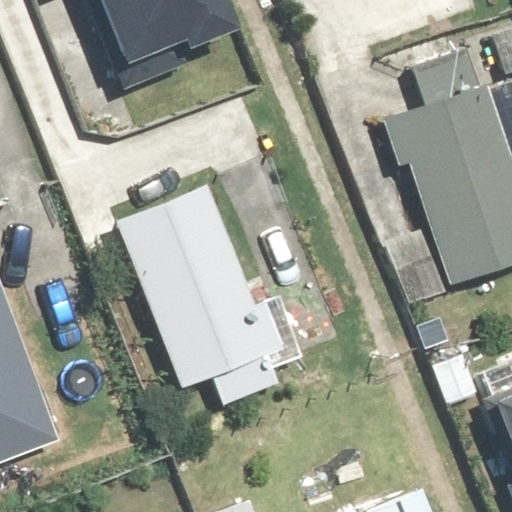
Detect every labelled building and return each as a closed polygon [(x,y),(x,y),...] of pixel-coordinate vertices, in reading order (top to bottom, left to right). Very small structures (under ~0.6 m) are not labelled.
[(216,0),(50,0),(73,63),(104,51),(113,75),(183,50),(178,37),(223,20),(216,0)] [(511,24),(488,33),(502,75),(475,84),(460,42),(406,60),(418,97),(378,111),(395,161),(401,159),(423,224),(380,238),(402,305),(442,291),(438,280),(511,255),(511,24)] [(183,123),(107,154),(127,201),(202,170),(183,123)] [(114,216),(182,385),(213,372),(225,402),(268,385),(254,352),(278,343),(259,296),(253,298),(204,179),(114,216)] [(0,458),(56,437),(0,291),(0,458)] [(511,351),(470,369),(461,349),(429,362),(446,403),(485,387),(511,452),(511,351)] [(432,511),(421,483),(365,504),(367,511),(432,511)] [(255,511),(248,492),(206,508),(207,511),(255,511)]
